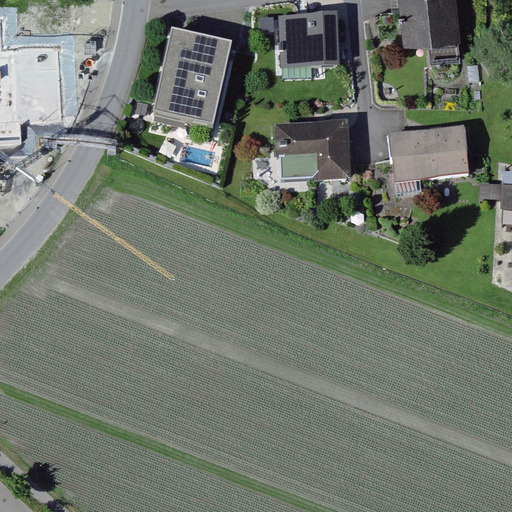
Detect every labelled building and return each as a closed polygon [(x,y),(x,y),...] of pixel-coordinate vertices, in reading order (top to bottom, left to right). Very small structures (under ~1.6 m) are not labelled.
[(456,0),(399,0),(404,46),(461,40),(456,0)] [(63,20),(0,13),(0,79),(18,81),(20,63),(58,67),(63,20)] [(338,19),(278,21),(279,71),(339,69),(338,19)] [(233,51),(172,37),(154,120),(214,133),(233,51)] [(349,125),(275,129),(277,168),(309,167),(309,186),(352,184),(349,125)] [(465,132),(390,139),(395,183),(469,176),(465,132)]
